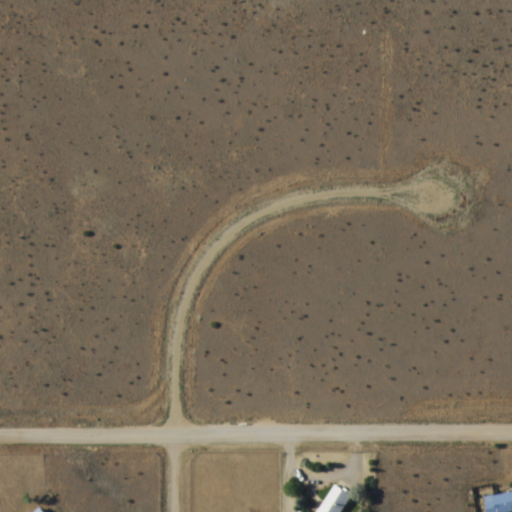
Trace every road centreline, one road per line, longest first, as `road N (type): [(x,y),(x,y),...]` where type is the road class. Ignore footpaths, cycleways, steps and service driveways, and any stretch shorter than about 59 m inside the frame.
road 1 (residential): [(0,440),(511,433)]
road 2 (residential): [(441,194),(314,197),(265,213),(221,244),(194,282),(180,322),(175,511)]
